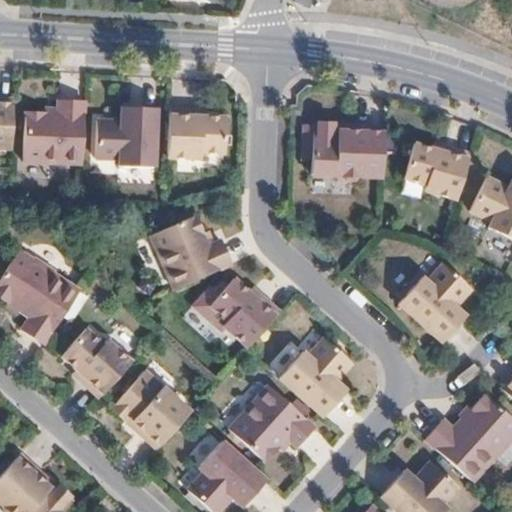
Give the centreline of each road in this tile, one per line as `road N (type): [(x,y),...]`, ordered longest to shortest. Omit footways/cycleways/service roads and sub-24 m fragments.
road 1 (residential): [(390,380),(386,345),(296,262),(275,227),(264,181),(277,52)]
road 2 (residential): [(0,28),(277,52)]
road 3 (residential): [(277,52),(377,60),(511,110)]
road 4 (residential): [(160,511),(0,368)]
road 5 (residential): [(297,511),(380,421),(390,380)]
road 6 (residential): [(390,380),(434,383),(491,326)]
